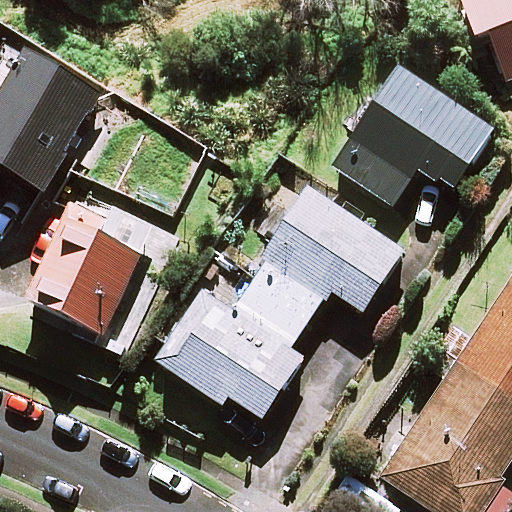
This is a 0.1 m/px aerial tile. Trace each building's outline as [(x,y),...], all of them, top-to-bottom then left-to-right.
[(511,0),(476,0),(468,3),(484,47),(495,43),(511,87),(511,86),(511,0)] [(498,136),(399,72),(336,170),(399,211),(424,173),(459,196),(498,136)] [(407,258),(314,195),(235,314),(209,297),(162,368),(227,411),(234,402),(267,425),(308,364),(294,355),(334,295),(368,317),(407,258)] [(154,240),(80,205),(33,306),(108,341),(154,240)] [(433,375),(450,386),(386,483),(429,511),(511,511),(511,497),(500,490),(511,471),(511,293),(478,345),(460,333),(433,375)]
